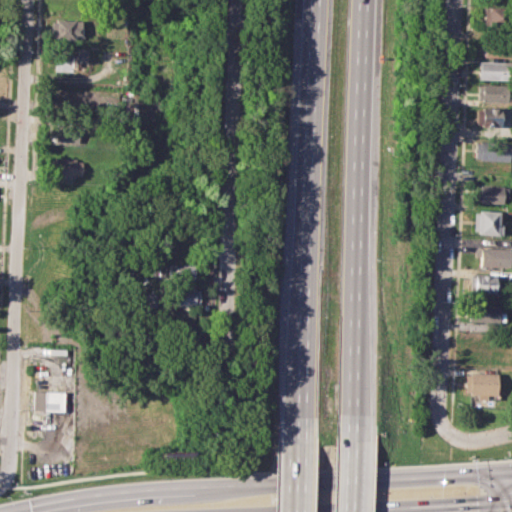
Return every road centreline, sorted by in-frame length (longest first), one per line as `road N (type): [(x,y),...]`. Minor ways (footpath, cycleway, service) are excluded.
road 1 (residential): [(453,0),(435,413),(459,436),(511,428)]
road 2 (residential): [(25,0),(8,469),(0,482)]
road 3 (motorway): [(348,446),(365,0)]
road 4 (motorway): [(315,0),(297,443)]
road 5 (residential): [(235,0),(229,339)]
road 6 (primary): [(249,484),(151,488),(1,511)]
road 7 (primary): [(497,472),(249,484)]
road 8 (primary): [(277,511),(428,505)]
